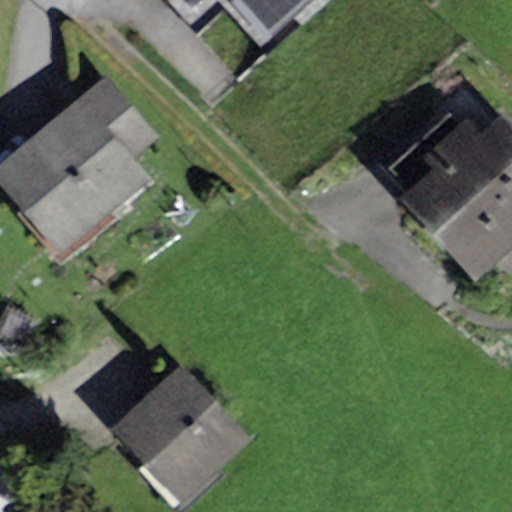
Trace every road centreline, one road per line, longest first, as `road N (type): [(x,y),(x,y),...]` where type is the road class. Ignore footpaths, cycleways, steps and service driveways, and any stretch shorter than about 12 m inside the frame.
road 1 (track): [(369,287),(56,0)]
road 2 (track): [(340,260),(431,511)]
